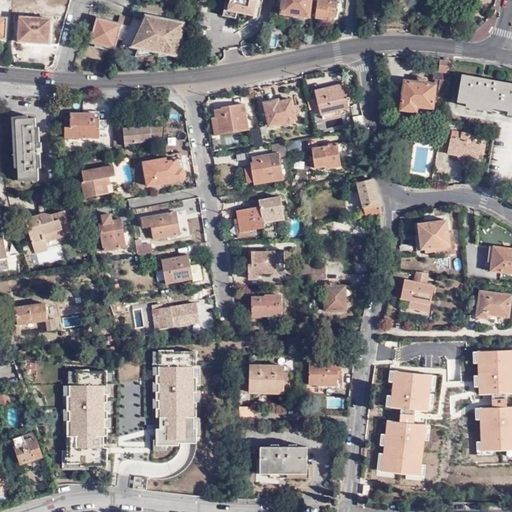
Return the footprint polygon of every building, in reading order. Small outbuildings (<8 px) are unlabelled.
[(256,0),(232,0),(230,10),(253,15),(256,0)] [(307,18),(308,0),(281,0),(280,15),(307,18)] [(314,0),(317,1),(315,19),(325,20),(325,17),(330,18),(332,18),(334,0),(314,0)] [(135,18),(122,15),(119,23),(99,18),(92,41),(116,47),(118,39),(124,41),(135,18)] [(50,43),(51,19),(19,17),(18,41),(50,43)] [(165,24),(166,20),(153,17),(152,20),(154,21),(153,24),(160,26),(160,24),(165,24)] [(135,18),(124,41),(127,41),(133,44),(132,46),(160,52),(161,49),(178,53),(184,24),(166,20),(165,24),(160,24),(160,26),(153,24),(154,21),(152,20),(145,19),(144,21),(135,18)] [(435,80),(436,80),(441,81),(440,90),(439,94),(448,96),(451,78),(452,62),(442,62),(441,71),(436,71),(435,80)] [(511,83),(464,75),(459,102),(467,104),(467,107),(493,111),(494,108),(509,111),(508,114),(511,114),(511,83)] [(436,89),(436,84),(427,84),(427,80),(421,79),(420,82),(407,81),(403,110),(417,111),(417,106),(434,108),(436,89)] [(320,112),(349,105),(347,97),(350,96),(347,82),(315,89),(320,112)] [(308,99),(310,108),(317,107),(315,97),(308,99)] [(290,124),(295,122),(295,120),(298,120),(296,112),(301,110),(300,104),(295,105),(293,98),(280,100),(280,98),(264,101),(270,126),(288,122),(290,124)] [(217,109),(218,117),(221,134),(249,129),(250,127),(246,103),(224,106),(224,108),(217,109)] [(71,117),(65,117),(66,138),(100,137),(100,112),(70,112),(71,117)] [(38,142),(36,118),(16,118),(19,178),(39,178),(38,153),(42,152),(42,142),(38,142)] [(126,143),(137,142),(163,140),(164,125),(125,129),(126,143)] [(255,146),(265,144),(261,127),(252,129),(255,146)] [(475,141),(476,133),(463,131),(463,132),(454,130),(453,136),(449,153),(479,158),(482,142),(475,141)] [(289,155),(287,140),(273,143),(274,154),(252,157),(253,162),(252,162),(253,165),(256,181),(256,183),(284,178),(281,157),(289,155)] [(338,142),(329,143),(329,145),(313,147),(316,166),(325,165),(326,167),(341,165),(338,142)] [(145,161),(149,185),(184,177),(186,176),(185,170),(184,168),(181,166),(179,155),(145,161)] [(83,195),(108,191),(105,176),(114,174),(112,163),(82,169),(83,180),(81,180),(83,195)] [(256,181),(253,165),(245,166),(248,183),(256,181)] [(382,212),(374,177),(366,180),(364,174),(357,176),(365,205),(359,207),(362,218),(382,212)] [(272,219),(283,217),(279,194),(259,198),(263,226),(272,224),(272,219)] [(240,230),(255,227),(263,226),(260,205),(236,209),(237,217),(240,230)] [(24,217),(30,237),(43,234),(45,242),(64,236),(62,229),(70,227),(65,209),(51,213),(43,211),(24,217)] [(177,209),(144,216),(145,225),(153,224),(155,237),(181,232),(177,209)] [(112,213),(103,214),(104,222),(100,223),(105,248),(127,244),(121,218),(113,220),(112,213)] [(420,221),(423,246),(424,246),(448,244),(448,250),(449,252),(456,251),(453,230),(448,231),(447,218),(445,218),(444,216),(437,217),(436,219),(420,221)] [(236,238),(256,234),(255,227),(240,230),(237,217),(233,218),(236,238)] [(334,222),(334,235),(354,235),(354,222),(334,222)] [(30,237),(34,253),(47,249),(45,242),(43,234),(30,237)] [(142,239),(137,240),(139,253),(153,250),(151,242),(143,244),(142,239)] [(511,248),(494,246),(491,271),(511,273),(511,248)] [(153,250),(139,253),(138,253),(140,262),(154,259),(153,250)] [(276,251),(253,251),(253,263),(250,263),(250,277),(260,276),(259,271),(276,271),(276,251)] [(165,282),(192,277),(192,280),(202,278),(199,265),(197,263),(190,264),(188,254),(161,258),(165,282)] [(298,274),(312,273),(312,264),(298,264),(298,274)] [(326,264),(313,264),(313,278),(326,278),(326,264)] [(404,276),(400,293),(410,296),(408,304),(428,309),(434,283),(426,281),(428,271),(416,270),(414,278),(404,276)] [(333,285),(333,281),(325,281),(326,309),(347,309),(347,285),(333,285)] [(511,302),(511,294),(480,290),(477,317),(490,318),(490,315),(510,317),(511,302)] [(282,293),(266,293),(266,296),(253,296),(253,315),(282,315),(282,293)] [(400,293),(398,302),(408,304),(410,296),(400,293)] [(73,300),(75,311),(81,310),(82,316),(86,315),(84,298),(73,300)] [(201,319),(199,308),(194,309),(193,301),(162,308),(162,311),(155,312),(158,328),(201,319)] [(13,324),(14,334),(22,333),(21,323),(46,319),(48,329),(57,327),(55,317),(49,318),(47,302),(16,307),(17,318),(15,318),(14,320),(14,323),(13,324)] [(116,351),(115,345),(105,348),(107,354),(116,351)] [(511,349),(480,351),(480,363),(481,375),(481,386),(481,394),(493,393),(493,400),(494,407),(482,408),(482,419),(483,441),(483,451),(511,449),(511,406),(508,407),(507,393),(511,392),(511,349)] [(157,440),(157,445),(167,446),(179,446),(179,443),(197,443),(197,435),(197,428),(194,428),(194,417),(197,417),(197,410),(197,402),(194,402),(194,392),(197,392),(197,390),(197,385),(197,377),(194,377),(194,367),(197,367),(197,365),(197,352),(174,352),(174,351),(159,351),(159,352),(159,375),(156,375),(156,376),(156,382),(156,384),(159,384),(159,392),(156,392),(156,393),(156,399),(156,400),(159,400),(159,409),(156,409),(156,417),(160,417),(160,424),(160,429),(156,429),(157,435),(157,440)] [(342,377),(342,363),(310,363),(310,384),(338,384),(338,377),(342,377)] [(284,366),(250,366),(250,389),(283,390),(284,366)] [(90,370),(76,370),(76,371),(76,386),(70,386),(70,396),(68,396),(67,404),(67,409),(67,411),(70,411),(70,421),(67,421),(67,429),(68,450),(68,464),(81,464),(81,466),(89,466),(97,466),(108,466),(108,460),(108,454),(108,448),(104,448),(104,442),(104,436),(108,436),(108,428),(108,427),(105,427),(105,419),(108,419),(108,417),(108,411),(105,411),(105,403),(108,402),(108,400),(108,394),(105,394),(105,386),(108,386),(108,384),(108,371),(90,371),(90,370)] [(434,375),(396,371),(395,382),(393,395),(392,407),(403,408),(402,422),(390,421),(388,434),(387,446),(386,453),(383,471),(421,475),(422,464),(425,440),(427,425),(415,424),(416,417),(417,410),(429,412),(434,375)] [(429,412),(434,412),(439,376),(434,375),(429,412)] [(13,401),(8,389),(0,391),(0,400),(2,405),(13,401)] [(343,408),(343,397),(327,397),(327,408),(343,408)] [(240,415),(256,415),(256,407),(240,407),(240,415)] [(436,433),(451,433),(451,413),(435,414),(436,433)] [(43,456),(35,431),(14,438),(22,463),(43,456)] [(167,451),(167,446),(157,445),(157,440),(154,440),(154,451),(167,451)] [(262,471),(271,472),(307,472),(308,466),(308,446),(285,446),(262,446),(262,471)] [(63,470),(89,470),(89,466),(81,466),(81,464),(68,464),(68,450),(63,450),(63,470)] [(108,466),(97,466),(97,471),(111,471),(111,460),(108,460),(108,466)] [(307,472),(271,472),(271,477),(311,477),(311,466),(308,466),(307,472)]
